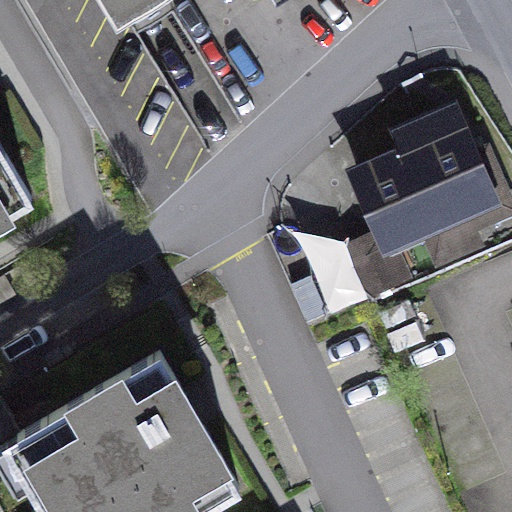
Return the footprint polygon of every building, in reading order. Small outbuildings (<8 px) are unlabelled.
[(93,0),(117,38),(180,0),(93,0)] [(294,0),(270,0),(277,11),(294,0)] [(407,148),(358,169),(389,242),(423,227),(437,260),(480,241),(473,225),(511,208),(511,206),(490,154),(474,161),(451,106),(398,129),(407,148)] [(0,142),(0,215),(32,197),(0,142)] [(347,242),(371,295),(409,280),(399,256),(388,260),(377,230),(347,242)] [(161,350),(19,434),(64,511),(198,511),(241,487),(161,350)]
